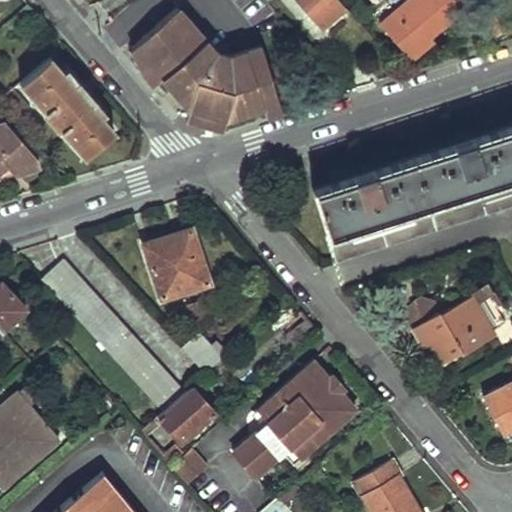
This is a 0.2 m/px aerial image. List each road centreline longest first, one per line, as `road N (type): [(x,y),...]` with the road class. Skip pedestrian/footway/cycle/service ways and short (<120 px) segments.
road 1 (residential): [(505,504),(468,476),(311,284),(195,164)]
road 2 (residential): [(195,164),(511,64)]
road 3 (residential): [(195,164),(50,0)]
road 4 (residential): [(0,228),(195,164)]
road 5 (residential): [(157,511),(104,455),(91,457),(26,511)]
